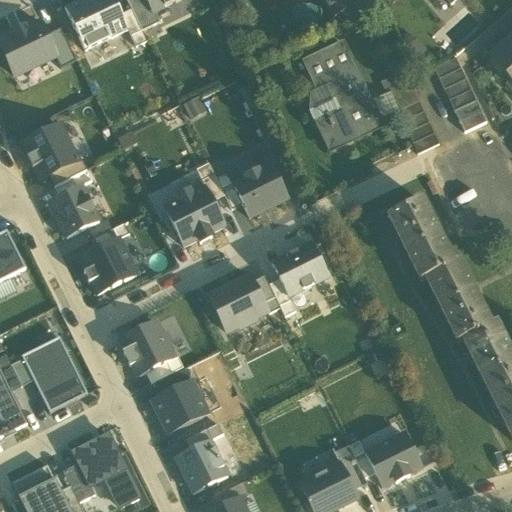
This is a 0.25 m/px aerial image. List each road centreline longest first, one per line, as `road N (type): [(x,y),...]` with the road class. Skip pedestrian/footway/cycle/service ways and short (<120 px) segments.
road 1 (residential): [(86,329),(265,240)]
road 2 (residential): [(17,201),(86,329)]
road 3 (residential): [(121,408),(2,463)]
